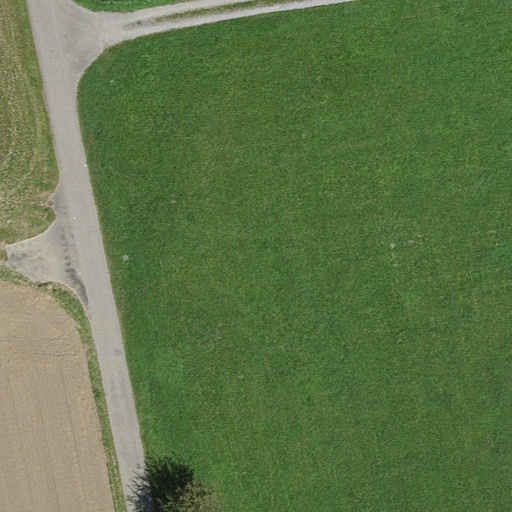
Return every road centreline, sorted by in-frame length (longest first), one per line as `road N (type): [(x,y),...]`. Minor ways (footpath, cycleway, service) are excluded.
road 1 (track): [(41,0),(80,257),(132,511)]
road 2 (track): [(47,36),(276,0)]
